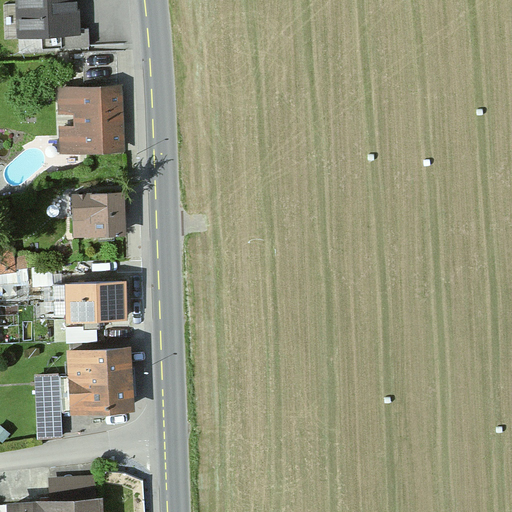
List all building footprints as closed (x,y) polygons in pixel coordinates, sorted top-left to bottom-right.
[(76,33),(75,0),(9,0),(11,42),(55,40),(56,55),(89,54),(88,32),(76,33)] [(122,154),(120,88),(54,90),(56,156),(122,154)] [(119,236),(119,193),(70,194),(71,236),(119,236)] [(121,281),(59,281),(58,326),(121,327),(121,281)] [(129,413),(125,347),(62,351),(66,417),(129,413)] [(34,377),(36,438),(61,437),(58,376),(34,377)] [(98,511),(98,498),(89,498),(88,477),(47,478),(47,500),(2,501),(1,511),(98,511)]
